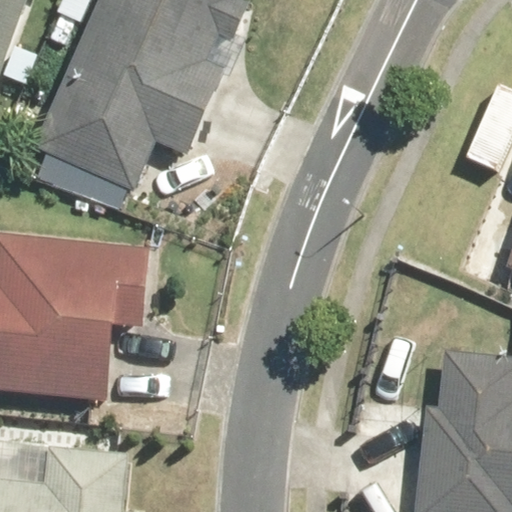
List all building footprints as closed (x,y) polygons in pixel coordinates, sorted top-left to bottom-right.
[(0,0),(0,78),(26,0),(0,0)] [(108,0),(48,139),(158,186),(238,0),(108,0)] [(0,387),(104,396),(109,328),(145,331),(152,253),(0,239),(0,387)] [(511,511),(511,361),(452,355),(447,398),(433,397),(426,481),(422,511),(511,511)] [(0,511),(122,511),(125,458),(52,454),(51,485),(0,480),(0,511)]
